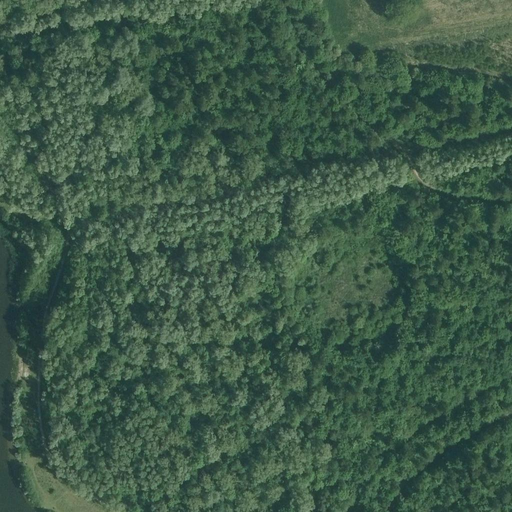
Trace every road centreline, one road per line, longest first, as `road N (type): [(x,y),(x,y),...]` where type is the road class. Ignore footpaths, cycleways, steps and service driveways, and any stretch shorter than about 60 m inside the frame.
road 1 (track): [(117,511),(64,475),(44,442),(44,320),(69,228),(0,108)]
road 2 (track): [(281,0),(319,73),(351,113),(405,151),(421,184),(459,196),(511,196)]
road 3 (track): [(511,415),(422,464),(394,491)]
